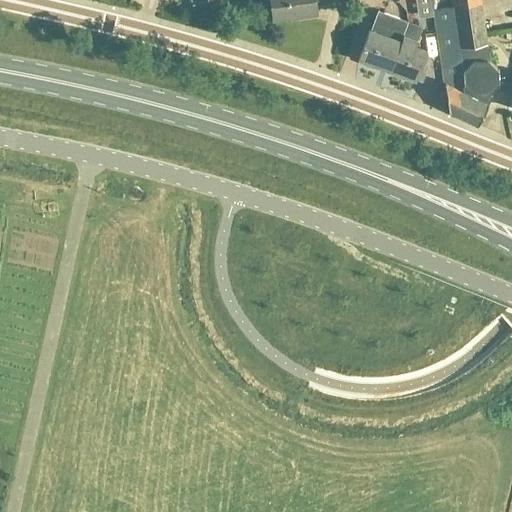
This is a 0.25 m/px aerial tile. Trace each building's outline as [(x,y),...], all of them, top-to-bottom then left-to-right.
[(269,0),(272,19),(297,16),(298,18),(316,15),(315,3),(329,1),(328,0),(269,0)] [(434,0),(436,11),(481,5),(480,0),(434,0)] [(481,5),(436,11),(448,112),(477,125),(492,96),(490,93),(498,85),(498,70),(489,62),(481,5)] [(407,22),(399,19),(377,11),(370,31),(368,31),(358,59),(361,60),(363,64),(374,68),(378,66),(391,71),(407,22)] [(421,27),(407,22),(391,71),(420,82),(426,65),(421,63),(425,51),(414,47),(421,27)] [(429,47),(440,46),(437,23),(427,24),(429,47)]
